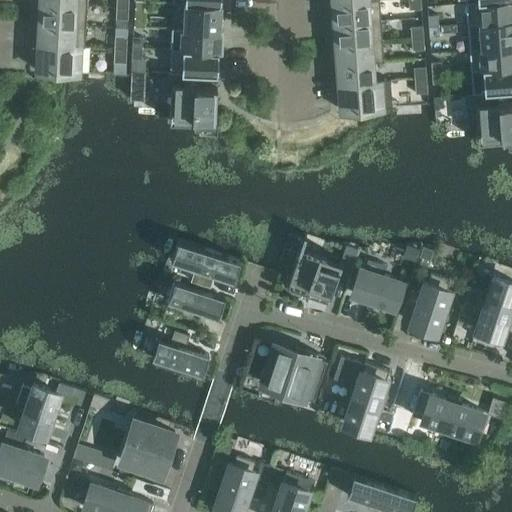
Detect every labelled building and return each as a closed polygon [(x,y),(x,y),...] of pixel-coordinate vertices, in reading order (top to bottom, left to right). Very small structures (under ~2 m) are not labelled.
[(134,11),(144,12),(144,1),(134,0),(134,11)] [(379,0),(369,0),(370,0),(334,3),(335,23),(381,20),(379,0)] [(408,0),(409,9),(421,8),(420,0),(408,0)] [(511,0),(502,0),(478,2),(466,3),(467,23),(511,19),(511,0)] [(40,23),(86,26),(87,5),(41,3),(40,23)] [(221,4),(185,3),(184,29),(220,31),(221,4)] [(116,19),(128,19),(128,7),(116,7),(116,19)] [(438,14),(428,15),(429,26),(439,25),(438,14)] [(511,19),(467,23),(469,49),(511,46),(511,19)] [(337,43),(382,40),(381,20),(335,23),(337,43)] [(80,47),(85,47),(86,26),(40,23),(39,44),(80,46),(80,47)] [(423,25),(411,26),(411,38),(423,37),(423,25)] [(429,37),(439,36),(439,25),(429,26),(429,37)] [(220,31),(184,29),(172,28),(171,49),(219,51),(220,31)] [(127,36),(115,36),(114,47),(126,48),(127,36)] [(143,37),(133,36),(132,47),(142,47),(143,37)] [(412,50),(424,49),(423,37),(411,38),(412,50)] [(374,62),(384,61),(382,40),(337,43),(338,64),(374,61),(374,62)] [(79,72),(80,47),(80,46),(39,44),(38,70),(79,72)] [(471,70),(483,70),(483,69),(511,66),(511,46),(469,49),(471,70)] [(114,62),(126,62),(126,48),(114,47),(114,62)] [(132,58),(142,58),(142,47),(132,47),(132,58)] [(170,72),(218,75),(219,51),(171,49),(170,72)] [(375,81),(374,62),(374,61),(338,64),(339,84),(375,81)] [(441,61),(431,62),(432,72),(442,72),(441,61)] [(426,66),(414,67),(414,79),(426,78),(426,66)] [(483,70),(471,70),(473,93),(485,92),(511,90),(511,66),(483,69),(483,70)] [(144,100),(146,71),(132,71),(131,99),(144,100)] [(433,83),(443,83),(442,72),(432,72),(433,83)] [(416,93),(427,92),(426,78),(414,79),(416,93)] [(341,110),(392,106),(390,80),(375,81),(339,84),(341,110)] [(171,84),(170,120),(194,122),(196,86),(171,84)] [(216,123),(217,87),(196,86),(194,122),(216,123)] [(511,138),(511,102),(500,103),(503,139),(511,138)] [(475,105),(478,141),(503,139),(500,103),(475,105)] [(437,112),(438,123),(448,122),(447,112),(437,112)] [(327,303),(335,279),(342,260),(302,247),(306,235),(304,234),(287,286),(314,295),(313,299),(327,303)] [(178,240),(171,260),(195,267),(193,275),(208,280),(210,272),(234,280),(240,260),(178,240)] [(406,244),(402,256),(414,260),(418,247),(406,244)] [(353,260),(357,249),(345,245),(341,256),(353,260)] [(423,246),(419,256),(430,260),(433,249),(423,246)] [(361,267),(356,281),(352,293),(393,306),(402,280),(383,274),(386,264),(368,258),(365,268),(361,267)] [(446,289),(449,279),(431,273),(428,282),(424,281),(410,322),(436,331),(450,290),(446,289)] [(481,313),(473,336),(498,344),(506,321),(511,323),(511,318),(511,281),(494,275),(492,281),(486,298),(481,297),(477,311),(481,313)] [(174,280),(174,281),(168,300),(180,304),(177,312),(192,317),(195,309),(218,317),(225,297),(174,280)] [(159,337),(152,357),(202,374),(209,354),(186,346),(188,339),(190,334),(174,329),(173,334),(170,341),(159,337)] [(275,342),(261,382),(303,396),(304,396),(313,399),(327,359),(317,356),(318,352),(304,348),(302,351),(277,343),(275,342)] [(369,430),(377,406),(381,408),(386,394),(381,392),(389,369),(364,361),(356,384),(352,382),(347,397),(352,398),(344,421),(369,430)] [(59,392),(33,383),(32,387),(22,383),(16,403),(26,406),(20,424),(45,433),(59,392)] [(72,387),(59,383),(56,391),(70,395),(72,387)] [(483,410),(460,402),(461,398),(447,393),(445,397),(420,389),(412,414),(437,423),(436,427),(450,432),(451,427),(474,435),(483,410)] [(393,412),(377,407),(374,415),(390,421),(393,412)] [(396,407),(391,420),(404,425),(409,411),(396,407)] [(172,451),(169,450),(175,431),(135,418),(121,459),(165,474),(172,451)] [(7,429),(3,441),(20,447),(24,435),(7,429)] [(222,440),(217,457),(227,461),(232,443),(222,440)] [(0,450),(0,468),(36,481),(44,455),(20,447),(3,441),(0,450)] [(78,441),(73,456),(89,461),(94,447),(78,441)] [(229,462),(216,503),(242,511),(255,471),(252,469),(255,460),(236,454),(233,463),(229,462)] [(73,457),(70,466),(75,468),(81,465),(82,460),(73,457)] [(258,476),(268,479),(273,466),(262,462),(258,476)] [(273,466),(268,479),(278,482),(283,469),(273,466)] [(286,471),(272,511),(300,511),(312,479),(286,471)] [(354,475),(347,495),(370,503),(368,510),(373,511),(384,511),(385,508),(398,511),(411,511),(416,496),(354,475)] [(149,511),(153,502),(130,494),(131,490),(117,485),(116,489),(93,481),(84,506),(100,511),(149,511)]
